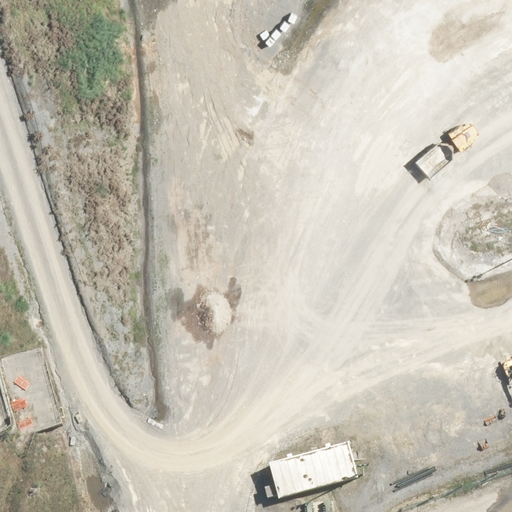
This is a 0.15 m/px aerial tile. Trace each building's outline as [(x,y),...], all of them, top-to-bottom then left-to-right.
[(396,176),(386,142),(365,148),(376,183),(396,176)] [(511,245),(511,209),(463,222),(472,256),(511,245)] [(404,323),(387,264),(364,271),(362,264),(342,270),(346,284),(325,290),(326,291),(341,342),(372,333),(377,350),(409,340),(404,323)] [(316,312),(310,284),(255,296),(261,324),(316,312)] [(409,340),(415,359),(439,352),(428,316),(404,323),(409,340)] [(92,355),(84,325),(61,332),(70,361),(92,355)] [(323,352),(319,333),(285,342),(290,361),(323,352)] [(360,480),(351,446),(270,467),(279,501),(360,480)]
